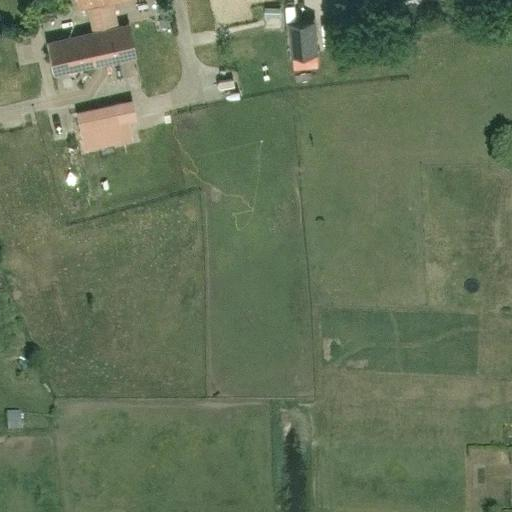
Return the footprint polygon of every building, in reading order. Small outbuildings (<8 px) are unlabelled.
[(100,15),(98,3),(110,0),(76,0),(78,7),(88,5),(90,17),(100,15)] [(364,0),(369,25),(386,21),(380,0),(364,0)] [(383,0),(393,0),(396,13),(458,0),(383,0)] [(290,23),(293,55),(319,53),(316,20),(290,23)] [(135,55),(127,23),(47,41),(55,73),(135,55)] [(120,120),(115,102),(76,111),(80,130),(120,120)] [(0,323),(14,310),(0,296),(0,323)] [(20,431),(19,414),(4,415),(5,431),(20,431)]
